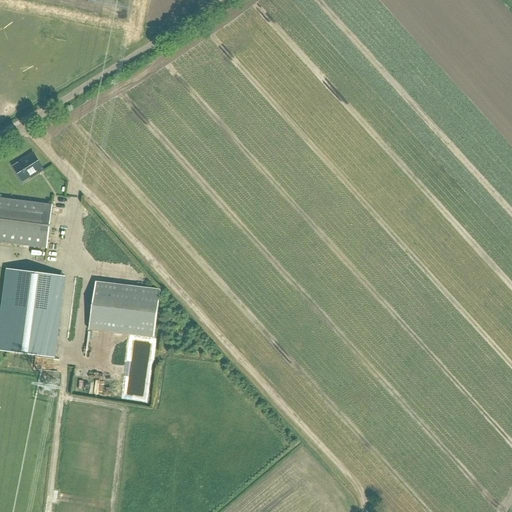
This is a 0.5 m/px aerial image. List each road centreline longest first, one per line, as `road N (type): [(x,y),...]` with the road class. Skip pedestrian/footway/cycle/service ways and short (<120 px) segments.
road 1 (track): [(360,511),(76,188)]
road 2 (unclassified): [(219,0),(0,142)]
road 3 (track): [(64,365),(48,511)]
